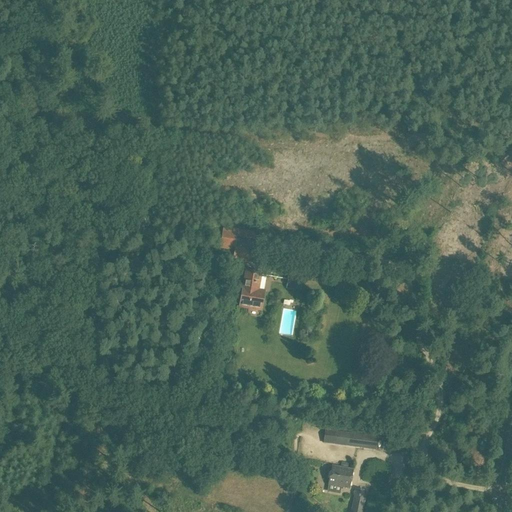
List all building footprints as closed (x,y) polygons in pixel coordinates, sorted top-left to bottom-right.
[(254,241),(256,233),(223,227),(219,249),(234,252),(236,238),(254,241)] [(249,262),(251,251),(236,248),(234,259),(249,262)] [(261,310),(264,292),(258,291),(260,274),(246,272),(240,307),(261,310)] [(300,288),(302,278),(289,275),(287,285),(300,288)] [(365,435),(325,431),(323,443),(363,448),(365,435)] [(349,488),(353,472),(332,467),(329,484),(349,488)] [(362,511),(365,500),(362,500),(364,491),(356,489),(352,511),(362,511)]
